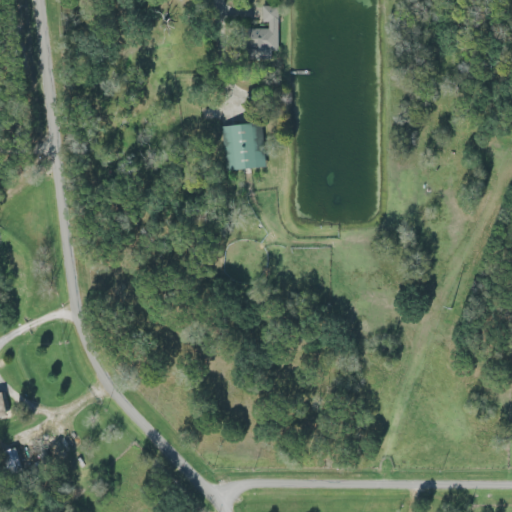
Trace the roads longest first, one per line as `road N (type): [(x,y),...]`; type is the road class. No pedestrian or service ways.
road 1 (residential): [(225,511),(113,391),(85,339),(41,0)]
road 2 (residential): [(219,502),(242,489),(511,487)]
